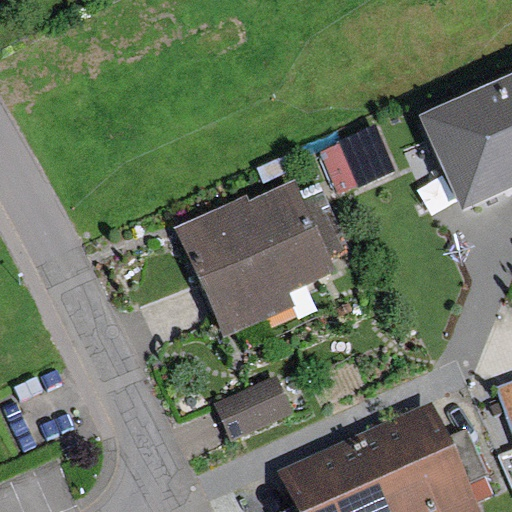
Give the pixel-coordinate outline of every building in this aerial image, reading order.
[(511,80),(421,121),(463,217),(511,195),(511,80)] [(375,131),(325,153),(343,195),(393,174),(375,131)] [(247,200),(179,230),(227,338),(294,308),(290,298),(333,279),(293,190),(250,209),(247,200)] [(277,375),(216,405),(234,443),(295,413),(277,375)] [(511,388),(502,392),(511,418),(511,388)] [(310,475),(283,486),(294,511),(290,511),(481,511),(440,418),(411,430),(310,475)]
